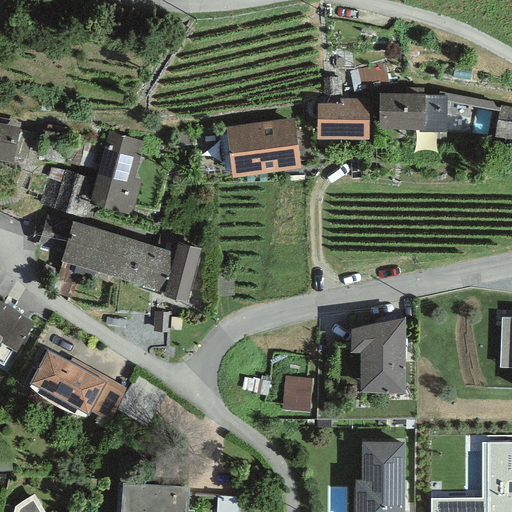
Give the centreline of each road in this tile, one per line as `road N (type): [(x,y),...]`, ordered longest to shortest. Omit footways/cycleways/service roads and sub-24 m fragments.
road 1 (unclassified): [(511,263),(258,317),(225,335),(203,389)]
road 2 (residential): [(203,389),(5,277)]
road 3 (unclassified): [(354,0),(444,22),(511,56)]
road 4 (unclassified): [(203,389),(218,413),(276,458),(292,511)]
road 5 (unclassified): [(123,0),(258,0)]
